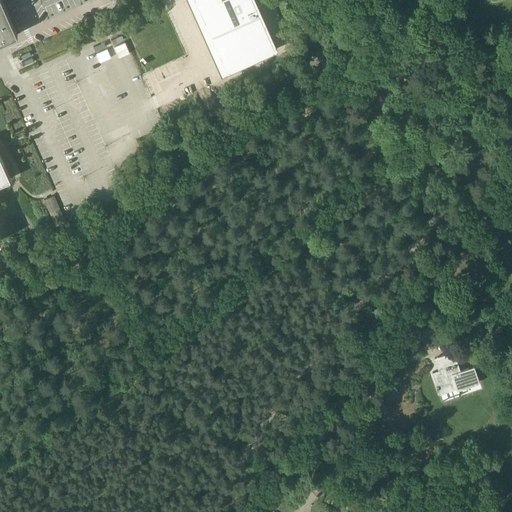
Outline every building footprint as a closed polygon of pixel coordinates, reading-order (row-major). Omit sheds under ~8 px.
[(0,0),(0,42),(19,34),(4,0),(0,0)] [(276,48),(254,0),(198,0),(229,69),(276,48)] [(0,241),(2,240),(0,236),(0,183),(11,179),(0,153),(0,151),(0,149),(0,241)] [(44,200),(56,226),(67,222),(55,195),(44,200)] [(444,368),(433,372),(440,392),(456,387),(457,389),(479,381),(474,366),(460,370),(454,351),(440,356),(444,368)] [(383,423),(375,435),(381,439),(389,428),(383,423)] [(312,473),(305,482),(312,488),(311,489),(319,495),(327,486),(312,473)]
